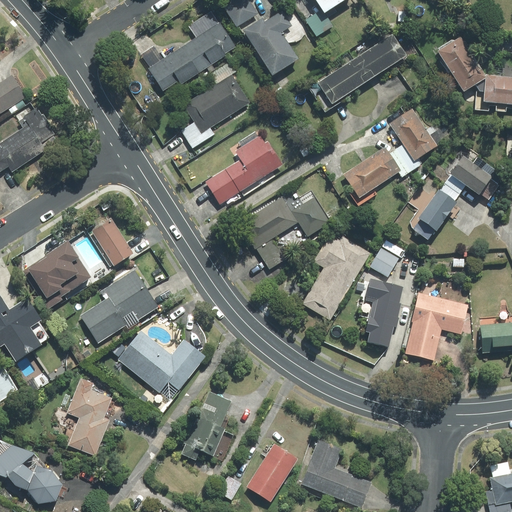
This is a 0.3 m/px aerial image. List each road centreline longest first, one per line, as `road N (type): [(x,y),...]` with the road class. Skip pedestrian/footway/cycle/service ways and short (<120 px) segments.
road 1 (residential): [(441,416),(341,389),(253,332),(216,289),(128,151)]
road 2 (unknown): [(242,319),(131,482)]
road 3 (residential): [(128,151),(0,235)]
